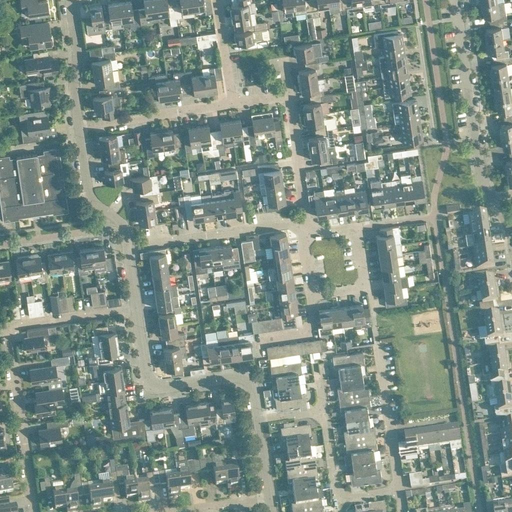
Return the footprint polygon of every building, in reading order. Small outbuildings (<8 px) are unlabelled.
[(32,0),(20,0),(22,9),(28,8),(29,16),(49,13),(47,0),(33,2),(32,0)] [(158,21),(157,15),(155,0),(143,0),(144,7),(138,8),(139,11),(140,23),(158,21)] [(168,7),(167,0),(155,0),(157,15),(169,14),(170,25),(177,24),(176,18),(174,6),(168,7)] [(179,0),(180,5),(174,6),(176,18),(183,17),(194,15),(193,10),(191,0),(179,0)] [(203,0),(191,0),(193,10),(205,8),(203,0)] [(250,3),(249,0),(238,0),(239,4),(231,5),(231,7),(230,7),(231,16),(249,13),(248,3),(250,3)] [(295,15),(293,0),(282,0),(282,1),(276,1),(279,20),(286,19),(286,16),(295,15)] [(313,16),(310,0),(293,0),(295,15),(296,19),(313,16)] [(328,6),(327,0),(310,0),(313,16),(319,15),(318,9),(329,8),(329,5),(328,6)] [(327,0),(328,6),(329,5),(339,4),(339,9),(346,8),(344,0),(327,0)] [(344,0),(346,8),(347,16),(355,15),(354,11),(363,9),(361,0),(344,0)] [(380,10),(380,6),(378,0),(361,0),(363,9),(374,8),(374,11),(380,10)] [(131,1),(119,2),(122,21),(129,20),(130,29),(141,27),(140,23),(139,11),(133,12),(131,1)] [(504,1),(481,5),(482,13),(484,13),(485,17),(489,16),(490,22),(504,20),(507,20),(504,1)] [(122,21),(119,2),(107,4),(109,15),(103,16),(104,23),(105,29),(111,28),(110,23),(122,21)] [(101,5),(89,7),(92,25),(104,23),(103,16),(101,5)] [(249,13),(231,16),(233,25),(234,25),(234,27),(236,27),(242,26),(243,31),(259,29),(260,29),(266,28),(265,21),(256,22),(254,13),(249,13)] [(505,26),(504,20),(490,22),(491,28),(487,29),(487,32),(485,33),(486,41),(503,39),(510,38),(509,27),(507,26),(505,26)] [(52,36),(50,36),(49,29),(37,31),(36,23),(20,25),(22,40),(29,39),(30,47),(53,44),(52,36)] [(267,45),(266,39),(269,39),(267,28),(266,28),(260,29),(259,29),(243,31),(234,33),(235,42),(236,42),(237,44),(244,43),(245,49),(267,45)] [(397,33),(397,30),(373,34),(375,47),(383,46),(403,43),(401,33),(397,33)] [(215,32),(196,35),(197,42),(209,40),(216,39),(215,32)] [(197,42),(196,35),(179,38),(180,44),(197,42)] [(509,56),(508,50),(505,50),(503,39),(486,41),(487,49),(490,49),(490,53),(495,52),(495,58),(509,56)] [(210,46),(209,40),(197,42),(198,48),(210,46)] [(304,58),(305,64),(318,62),(328,60),(327,55),(321,55),(319,42),(311,43),(293,46),(295,57),(296,57),(296,59),(304,58)] [(404,53),(403,43),(383,46),(385,56),(404,53)] [(113,45),(107,46),(99,47),(100,53),(114,51),(113,45)] [(361,49),(359,50),(353,50),(355,60),(363,59),(361,49)] [(49,61),(47,51),(33,53),(34,59),(25,60),(27,76),(36,74),(36,71),(44,69),(44,74),(51,73),(50,72),(57,71),(55,60),(49,61)] [(115,57),(114,51),(100,53),(101,59),(92,61),(93,73),(112,70),(112,69),(110,58),(115,57)] [(406,63),(404,53),(385,56),(379,57),(380,67),(406,63)] [(509,75),(507,63),(511,62),(511,55),(509,56),(495,58),(496,64),(492,65),(493,69),(490,69),(492,77),(509,75)] [(319,68),(318,62),(305,64),(306,70),(298,71),(298,73),(297,73),(298,82),(317,79),(315,69),(319,68)] [(407,73),(406,63),(380,67),(382,77),(407,73)] [(215,80),(222,79),(221,66),(209,68),(210,73),(203,74),(205,93),(217,91),(215,80)] [(120,87),(117,69),(112,69),(112,70),(93,73),(95,84),(107,83),(108,89),(120,87)] [(205,93),(203,74),(192,76),(191,71),(184,72),(186,84),(192,83),(194,94),(205,93)] [(180,85),(186,84),(184,72),(173,73),(174,78),(167,80),(170,98),(182,96),(180,85)] [(239,72),(231,72),(232,84),(240,84),(239,72)] [(409,84),(407,73),(382,77),(383,87),(409,84)] [(167,80),(166,74),(154,76),(155,76),(148,77),(150,89),(156,89),(158,100),(170,98),(167,80)] [(510,87),(509,75),(492,77),(493,86),(495,85),(496,89),(510,87)] [(324,78),(317,79),(298,82),(300,91),(301,90),(301,93),(309,91),(310,97),(324,95),(323,89),(325,88),(324,78)] [(50,87),(44,88),(43,88),(43,87),(37,87),(36,82),(19,84),(21,97),(29,96),(30,105),(41,103),(41,104),(50,103),(49,95),(51,95),(50,87)] [(410,94),(409,84),(383,87),(385,98),(410,94)] [(120,105),(119,95),(124,95),(122,86),(120,87),(108,89),(103,89),(104,95),(93,97),(95,109),(101,108),(102,118),(117,116),(115,106),(120,105)] [(511,98),(511,96),(510,87),(496,89),(496,92),(494,93),(495,101),(511,98)] [(334,94),(324,95),(310,97),(311,103),(303,104),(303,106),(302,106),(303,115),(322,113),(328,112),(327,101),(335,100),(334,94)] [(511,98),(495,101),(496,109),(499,109),(499,113),(504,112),(504,118),(511,116),(511,98)] [(392,103),(393,113),(418,109),(416,99),(392,103)] [(419,120),(418,109),(393,113),(395,123),(400,123),(419,120)] [(274,125),(272,116),(272,111),(261,112),(264,134),(274,133),(277,149),(283,148),(279,124),(274,125)] [(253,128),(247,129),(249,143),(256,142),(255,136),(264,134),(261,112),(251,114),(253,128)] [(323,118),(322,113),(303,115),(305,124),(306,124),(306,126),(314,125),(315,131),(332,128),(337,127),(335,119),(333,117),(323,118)] [(28,134),(22,135),(23,142),(39,140),(38,133),(49,131),(49,126),(47,115),(27,118),(26,118),(28,134)] [(511,116),(504,118),(505,124),(501,124),(502,128),(499,129),(500,137),(511,135),(511,116)] [(240,120),(230,121),(232,139),(242,138),(243,144),(249,143),(247,129),(242,129),(240,120)] [(421,130),(419,120),(400,123),(401,133),(421,130)] [(233,145),(232,139),(230,121),(220,123),(221,132),(215,133),(219,154),(225,153),(224,146),(233,145)] [(219,154),(215,133),(210,134),(208,124),(198,126),(201,144),(202,151),(208,150),(214,155),(219,154)] [(189,134),(183,135),(185,149),(191,148),(191,145),(201,144),(198,126),(188,128),(189,134)] [(160,128),(163,148),(164,153),(172,152),(175,149),(174,146),(180,145),(179,133),(173,134),(172,129),(167,130),(166,127),(160,128)] [(163,148),(160,128),(155,128),(155,131),(150,132),(151,137),(145,138),(147,156),(158,155),(157,149),(163,148)] [(334,145),(332,128),(315,131),(316,137),(308,138),(308,140),(307,140),(308,149),(327,146),(334,145)] [(422,140),(421,130),(401,133),(403,143),(411,142),(412,145),(421,143),(420,140),(422,140)] [(118,145),(116,135),(99,137),(100,142),(97,143),(98,148),(118,145)] [(511,153),(511,135),(500,137),(502,145),(504,145),(505,149),(509,148),(510,154),(511,153)] [(119,151),(118,145),(98,148),(98,154),(101,154),(102,159),(107,158),(108,164),(126,162),(124,150),(119,151)] [(334,145),(327,146),(308,149),(310,158),(311,158),(311,160),(319,159),(320,164),(332,163),(337,162),(334,145)] [(58,147),(43,149),(43,152),(9,157),(9,155),(0,155),(0,201),(3,221),(19,219),(18,217),(32,215),(35,217),(37,216),(39,214),(52,212),(52,214),(68,211),(58,147)] [(377,160),(376,154),(367,155),(368,161),(364,162),(365,169),(378,167),(377,160)] [(127,170),(126,162),(108,164),(109,170),(104,171),(105,176),(102,177),(103,183),(123,180),(122,172),(126,172),(127,170)] [(275,170),(274,164),(257,166),(260,183),(282,180),(280,169),(275,170)] [(414,200),(412,181),(410,173),(400,175),(401,179),(401,183),(404,201),(414,200)] [(149,176),(129,179),(130,184),(133,185),(134,189),(139,189),(140,195),(157,192),(159,192),(156,175),(149,176)] [(303,176),(303,183),(317,182),(317,175),(303,176)] [(404,201),(401,183),(401,179),(391,180),(394,203),(404,201)] [(181,194),(179,180),(172,181),(174,195),(181,194)] [(284,191),(282,180),(260,183),(261,194),(266,193),(284,191)] [(384,204),(381,182),(380,180),(370,181),(374,206),(384,204)] [(394,203),(391,180),(381,182),(384,204),(394,203)] [(425,198),(422,180),(412,181),(414,200),(425,198)] [(236,208),(241,207),(242,207),(239,193),(239,189),(230,191),(230,189),(224,190),(224,192),(222,192),(225,215),(237,214),(236,208)] [(327,215),(324,196),(323,189),(313,191),(314,194),(308,195),(310,207),(315,207),(317,216),(327,215)] [(347,212),(345,193),(344,189),(334,191),(334,195),(337,213),(347,212)] [(365,190),(355,192),(358,210),(368,209),(365,190)] [(285,202),(284,191),(266,193),(268,204),(266,204),(267,211),(281,208),(280,202),(285,202)] [(159,202),(157,192),(140,195),(141,201),(136,201),(136,206),(134,208),(134,213),(155,210),(154,203),(159,202)] [(225,215),(222,192),(211,193),(212,200),(215,217),(225,215)] [(358,210),(355,192),(345,193),(347,212),(358,210)] [(190,194),(183,195),(184,205),(186,216),(192,215),(193,220),(204,219),(201,201),(191,203),(190,194)] [(337,213),(334,195),(324,196),(327,215),(337,213)] [(215,217),(212,200),(201,201),(204,219),(215,217)] [(446,208),(447,213),(447,215),(460,213),(459,206),(446,208)] [(155,210),(134,213),(135,218),(138,219),(139,223),(156,221),(155,210)] [(488,224),(487,213),(469,216),(470,227),(488,224)] [(490,235),(488,224),(470,227),(472,237),(490,235)] [(400,244),(398,226),(379,229),(380,235),(376,236),(378,247),(400,244)] [(270,235),(271,246),(287,243),(286,233),(270,235)] [(492,246),(490,235),(472,237),(466,238),(468,249),(474,248),(492,246)] [(252,240),(241,242),(242,250),(248,249),(253,248),(252,240)] [(289,254),(287,243),(271,246),(273,256),(289,254)] [(240,266),(237,246),(231,247),(231,244),(220,246),(223,269),(240,266)] [(402,254),(400,244),(378,247),(379,257),(396,255),(402,254)] [(103,246),(91,248),(94,266),(94,271),(106,269),(106,270),(112,269),(110,256),(105,257),(103,246)] [(223,269),(220,246),(209,247),(212,270),(212,271),(223,269)] [(493,256),(492,246),(474,248),(475,259),(493,256)] [(212,270),(209,247),(198,249),(199,252),(193,253),(196,273),(212,270)] [(94,266),(91,248),(79,250),(80,257),(76,258),(79,274),(88,273),(87,267),(94,266)] [(167,263),(165,248),(151,250),(151,254),(149,255),(151,265),(167,263)] [(71,251),(59,253),(62,270),(74,269),(71,251)] [(62,270),(59,253),(48,254),(50,272),(62,270)] [(40,256),(38,256),(38,254),(27,255),(28,257),(30,275),(37,274),(37,279),(40,279),(41,282),(47,281),(45,263),(41,263),(40,256)] [(291,265),(289,254),(273,256),(273,257),(267,258),(268,263),(274,262),(275,267),(291,265)] [(30,275),(28,257),(27,255),(17,257),(18,259),(16,259),(19,277),(30,275)] [(398,266),(396,255),(379,257),(381,268),(398,266)] [(495,267),(493,256),(475,259),(477,270),(495,267)] [(0,261),(0,279),(11,278),(8,260),(0,261)] [(168,274),(167,263),(151,265),(153,276),(168,274)] [(292,276),(291,265),(275,267),(268,268),(269,279),(276,278),(292,276)] [(399,276),(398,266),(381,268),(383,279),(399,276)] [(475,274),(470,275),(473,293),(481,292),(498,289),(497,281),(495,281),(494,278),(490,278),(489,272),(475,274)] [(170,285),(168,274),(153,276),(154,287),(170,285)] [(407,275),(399,276),(383,279),(384,289),(401,287),(409,286),(407,275)] [(294,286),(292,276),(276,278),(278,288),(294,286)] [(176,284),(170,285),(154,287),(156,298),(177,295),(178,294),(176,284)] [(294,286),(278,288),(271,290),(273,300),(295,297),(294,286)] [(402,297),(401,287),(384,289),(387,307),(407,304),(406,297),(402,297)] [(499,298),(498,289),(481,292),(483,304),(479,305),(480,311),(494,308),(493,303),(498,302),(497,298),(499,298)] [(105,290),(98,291),(100,306),(107,305),(105,290)] [(100,306),(98,291),(90,292),(92,307),(100,306)] [(75,309),(74,300),(73,295),(66,296),(68,311),(75,309)] [(178,306),(177,295),(156,298),(157,309),(161,308),(178,306)] [(68,311),(66,296),(59,297),(61,312),(68,311)] [(297,308),(295,297),(273,300),(275,317),(276,317),(282,316),(288,315),(294,314),(301,314),(306,313),(305,307),(297,308)] [(42,300),(34,301),(36,315),(44,314),(42,300)] [(36,315),(34,301),(27,302),(29,316),(36,315)] [(21,318),(19,303),(11,304),(13,319),(21,318)] [(371,325),(369,311),(369,307),(363,308),(362,304),(351,306),(353,322),(354,328),(356,329),(361,328),(362,327),(371,325)] [(180,305),(178,306),(161,308),(162,314),(158,315),(160,325),(176,323),(174,313),(181,312),(180,305)] [(353,322),(351,306),(341,307),(343,324),(353,322)] [(343,324),(341,307),(329,309),(333,333),(344,331),(343,324)] [(495,314),(494,308),(480,311),(481,316),(484,316),(486,328),(503,326),(502,317),(500,317),(499,314),(495,314)] [(333,333),(329,309),(319,311),(320,321),(317,322),(319,335),(333,333)] [(301,314),(294,314),(296,326),(302,325),(301,314)] [(177,334),(176,323),(160,325),(161,336),(165,336),(166,342),(184,339),(183,333),(177,334)] [(98,334),(99,344),(117,342),(116,331),(108,332),(107,325),(93,328),(94,335),(98,334)] [(503,326),(486,328),(477,329),(477,330),(478,330),(480,341),(481,342),(485,341),(486,347),(500,345),(499,339),(503,338),(502,334),(505,334),(503,326)] [(49,334),(48,327),(27,330),(27,337),(25,337),(27,351),(44,348),(43,335),(49,334)] [(253,340),(252,333),(238,335),(242,357),(252,355),(250,340),(253,340)] [(242,357),(238,335),(227,337),(231,359),(242,357)] [(231,359),(227,337),(217,338),(217,344),(220,360),(231,359)] [(220,360),(217,344),(217,338),(206,340),(206,343),(200,344),(202,356),(208,355),(209,362),(220,360)] [(187,356),(185,345),(184,339),(166,342),(167,348),(163,348),(165,359),(181,356),(187,356)] [(119,353),(117,342),(99,344),(101,355),(97,356),(98,363),(112,361),(111,354),(119,353)] [(500,350),(500,345),(486,347),(486,353),(490,352),(492,364),(509,362),(508,353),(505,353),(505,350),(500,350)] [(362,352),(347,354),(351,376),(362,374),(360,364),(363,363),(363,364),(364,364),(362,352)] [(284,356),(285,363),(288,385),(300,383),(298,373),(301,373),(301,374),(302,374),(299,354),(298,354),(292,355),(286,356),(284,356)] [(351,376),(347,354),(332,356),(334,369),(335,369),(335,368),(338,367),(339,377),(351,376)] [(69,364),(68,355),(50,358),(51,365),(29,369),(32,384),(40,382),(41,385),(49,383),(48,381),(57,380),(55,365),(69,364)] [(183,374),(181,356),(165,359),(166,370),(170,370),(171,375),(183,374)] [(288,385),(285,363),(284,356),(280,357),(274,358),(269,358),(272,378),(273,378),(273,377),(276,376),(277,386),(288,385)] [(113,368),(112,361),(98,363),(93,364),(94,375),(104,374),(104,380),(122,378),(121,367),(113,368)] [(510,370),(509,362),(492,364),(493,376),(490,377),(491,383),(505,381),(504,375),(508,374),(508,370),(510,370)] [(363,384),(362,374),(351,376),(354,397),(369,395),(367,383),(366,383),(366,384),(363,384)] [(354,397),(351,376),(339,377),(341,388),(338,388),(338,387),(337,387),(339,399),(354,397)] [(124,389),(122,378),(104,380),(100,381),(101,392),(95,393),(96,400),(103,399),(118,397),(117,391),(123,391),(122,389),(124,389)] [(506,386),(505,381),(491,383),(492,389),(489,389),(491,401),(497,400),(511,398),(511,389),(511,390),(510,386),(506,386)] [(301,394),(300,383),(288,385),(292,407),(299,406),(300,410),(307,408),(305,392),(304,392),(304,393),(301,394)] [(292,411),(292,407),(288,385),(277,386),(273,387),(274,398),(275,398),(277,409),(284,408),(284,412),(292,411)] [(64,402),(62,388),(43,390),(44,397),(34,399),(36,414),(55,411),(54,403),(64,402)] [(371,407),(369,395),(354,397),(357,418),(368,417),(367,406),(370,406),(370,407),(371,407)] [(126,403),(119,404),(118,397),(103,399),(104,406),(108,406),(110,416),(128,413),(126,403)] [(357,418),(354,397),(339,399),(341,411),(341,410),(344,410),(346,420),(357,418)] [(235,416),(232,398),(221,399),(222,407),(215,408),(217,422),(225,421),(224,417),(235,416)] [(511,398),(497,400),(498,406),(495,407),(496,419),(510,417),(510,411),(511,410),(511,398)] [(215,406),(214,400),(207,401),(196,403),(199,421),(200,425),(206,424),(210,424),(217,422),(215,408),(215,406)] [(193,422),(199,421),(196,403),(185,405),(186,412),(180,413),(183,435),(194,433),(193,422)] [(172,407),(161,408),(163,427),(170,426),(172,429),(174,429),(175,436),(183,435),(180,413),(173,414),(172,407)] [(151,418),(144,419),(146,433),(147,438),(147,440),(154,439),(153,432),(156,431),(164,430),(163,427),(161,408),(150,410),(151,418)] [(129,424),(128,413),(110,416),(113,438),(146,433),(144,419),(137,420),(137,423),(129,424)] [(370,427),(368,417),(357,418),(360,440),(375,438),(373,425),(373,426),(373,427),(370,427)] [(68,425),(67,418),(52,421),(53,427),(39,430),(40,436),(38,437),(39,444),(41,444),(41,445),(62,442),(60,427),(68,425)] [(360,440),(357,418),(346,420),(347,430),(344,431),(344,430),(343,430),(345,442),(360,440)] [(511,431),(511,420),(499,423),(501,433),(511,431)] [(488,430),(487,424),(479,425),(481,436),(485,436),(484,430),(488,430)] [(298,451),(295,429),(294,425),(283,427),(284,431),(280,432),(282,444),(283,444),(283,443),(285,443),(287,453),(298,451)] [(310,427),(295,429),(298,451),(310,450),(308,439),(311,439),(311,440),(312,440),(310,427)] [(462,449),(459,427),(448,428),(450,445),(451,451),(462,449)] [(450,445),(448,428),(437,430),(440,447),(450,445)] [(440,447),(437,430),(426,432),(429,448),(440,447)] [(511,442),(511,431),(501,433),(503,444),(511,442)] [(429,448),(426,432),(416,433),(418,450),(429,448)] [(419,456),(418,450),(416,433),(405,435),(406,445),(398,446),(400,459),(419,456)] [(183,435),(175,436),(177,450),(185,449),(183,435)] [(377,450),(375,438),(360,440),(363,461),(375,459),(373,449),(376,449),(376,450),(377,450)] [(363,461),(360,440),(345,442),(347,454),(348,454),(348,453),(351,453),(352,463),(363,461)] [(511,453),(511,442),(503,444),(504,455),(511,453)] [(323,448),(310,450),(298,451),(301,472),(316,470),(314,455),(324,454),(323,448)] [(301,472),(298,451),(287,453),(288,463),(286,464),(285,463),(286,475),(301,472)] [(511,464),(511,453),(504,455),(500,456),(502,466),(511,464)] [(224,470),(225,470),(223,458),(215,459),(214,460),(212,460),(212,459),(199,461),(201,474),(213,472),(215,486),(227,484),(224,470)] [(376,470),(375,459),(363,461),(367,483),(382,481),(380,468),(379,468),(379,469),(376,470)] [(189,475),(201,474),(199,461),(175,465),(176,471),(177,477),(179,491),(180,491),(191,489),(189,475)] [(235,462),(224,464),(225,470),(227,484),(227,490),(239,488),(237,474),(243,473),(242,461),(235,462)] [(367,483),(363,461),(352,463),(354,473),(351,474),(351,473),(350,473),(352,485),(367,483)] [(511,464),(502,466),(500,467),(502,478),(511,476),(511,464)] [(0,494),(13,493),(12,484),(5,485),(5,481),(9,480),(7,465),(0,466),(0,494)] [(136,484),(135,478),(129,479),(127,467),(115,469),(116,474),(118,486),(124,485),(126,499),(137,497),(138,497),(136,484)] [(490,468),(485,469),(481,470),(483,480),(487,480),(487,474),(490,474),(490,468)] [(318,482),(316,470),(301,472),(305,494),(316,492),(314,482),(317,482),(318,482)] [(165,472),(152,474),(152,475),(154,486),(160,485),(160,486),(166,485),(169,499),(180,497),(180,491),(179,491),(177,477),(176,471),(165,472)] [(305,494),(301,472),(286,475),(288,487),(289,487),(289,486),(292,485),(293,496),(305,494)] [(110,475),(99,476),(100,483),(100,489),(102,503),(114,501),(113,500),(112,487),(118,486),(116,474),(110,475)] [(423,480),(422,474),(409,476),(410,482),(423,480)] [(154,487),(154,486),(152,475),(146,476),(147,482),(136,484),(138,497),(137,497),(138,503),(150,502),(148,488),(154,487)] [(78,511),(77,498),(83,497),(81,485),(80,477),(74,478),(75,482),(73,483),(72,484),(71,486),(71,487),(70,489),(70,490),(70,492),(70,493),(65,494),(64,494),(66,508),(66,511),(78,511)] [(64,494),(65,494),(64,488),(63,483),(51,484),(51,479),(44,481),(44,484),(39,485),(41,493),(46,492),(47,499),(53,498),(55,510),(66,508),(64,494)] [(424,487),(423,482),(423,480),(410,482),(411,489),(424,487)] [(103,509),(102,503),(100,489),(99,483),(88,485),(88,484),(81,485),(83,497),(89,496),(91,510),(103,509)] [(316,492),(305,494),(307,511),(322,511),(321,502),(324,502),(322,491),(316,492)] [(426,497),(425,495),(425,491),(406,494),(406,500),(426,497)] [(307,511),(305,494),(293,496),(295,506),(292,506),(292,505),(291,506),(291,511),(307,511)] [(6,500),(0,500),(0,511),(16,511),(15,505),(7,506),(6,500)] [(505,500),(486,503),(487,511),(506,511),(506,505),(505,500)] [(386,511),(385,503),(370,506),(370,511),(386,511)]
